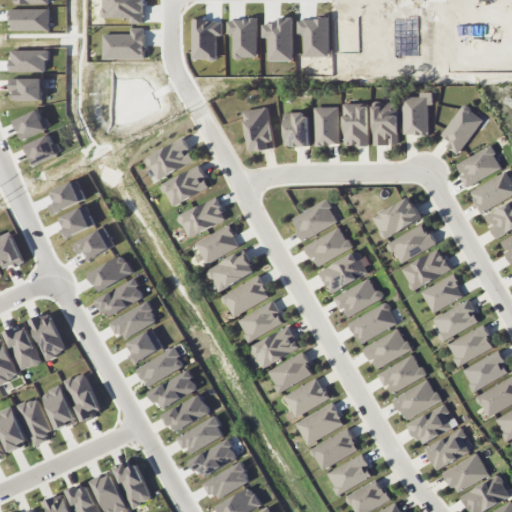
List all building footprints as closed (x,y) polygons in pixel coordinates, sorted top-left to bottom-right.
[(403,97),(404,135),(429,135),(428,104),(433,104),(432,92),(421,92),(421,96),(403,97)] [(398,143),(398,102),(374,102),(374,145),(388,145),(388,143),(398,143)] [(345,145),(369,145),(368,103),(344,104),(345,145)] [(479,124),(482,126),(486,120),(463,104),(442,135),(450,140),(446,146),(459,154),(479,124)] [(243,111),(251,152),(275,147),(267,106),(243,111)] [(339,106),(315,107),(315,145),(340,144),(339,106)] [(284,112),(285,146),(308,145),(308,112),(284,112)] [(195,159),(183,138),(146,158),(158,180),(195,159)] [(467,187),(502,167),(490,145),(455,165),(467,187)] [(162,185),(174,207),(210,187),(198,165),(162,185)] [(511,196),(511,181),(508,172),(470,189),(480,211),(511,196)] [(190,238),(227,219),(216,197),(179,216),(190,238)] [(423,220),(412,197),(374,216),(385,238),(423,220)] [(291,218),(303,240),(338,221),(326,199),(291,218)] [(495,236),(511,229),(511,202),(485,213),(495,236)] [(437,244),(425,223),(390,242),(402,263),(437,244)] [(241,246),(229,224),(196,243),(207,264),(241,246)] [(351,248),(340,227),(304,246),(311,259),(314,258),(318,266),(351,248)] [(511,235),(500,242),(511,263),(511,262),(511,235)] [(452,270),(441,248),(404,267),(415,290),(452,270)] [(319,271),(331,293),(371,271),(359,250),(319,271)] [(207,269),(218,291),(256,273),(245,251),(207,269)] [(122,270),(118,263),(89,278),(92,285),(122,270)] [(234,317),(271,296),(259,275),(222,296),(234,317)] [(433,311),(465,298),(456,275),(424,289),(433,311)] [(335,297),(347,318),(382,299),(370,277),(335,297)] [(108,308),(112,315),(146,296),(135,278),(96,300),(103,311),(108,308)] [(481,320),(469,299),(435,319),(446,340),(481,320)] [(238,320),(250,341),(285,323),(273,301),(238,320)] [(118,339),(158,321),(150,302),(109,320),(118,339)] [(398,324),(386,302),(349,322),(360,344),(398,324)] [(47,359),(67,351),(49,312),(30,320),(47,359)] [(5,331),(22,370),(42,362),(25,323),(5,331)] [(496,347),(484,325),(449,344),(461,366),(496,347)] [(300,348),(288,326),(252,346),(264,368),(300,348)] [(376,369),(411,350),(399,328),(364,347),(376,369)] [(125,344),(135,363),(163,349),(152,330),(125,344)] [(0,384),(19,376),(1,336),(0,336),(0,384)] [(186,365),(175,347),(137,368),(147,387),(186,365)] [(464,369),(476,391),(511,373),(499,351),(464,369)] [(314,375),(304,353),(268,369),(279,392),(314,375)] [(391,394),(425,376),(414,354),(379,373),(391,394)] [(150,391),(161,410),(198,389),(188,370),(150,391)] [(83,422),(95,417),(92,411),(100,407),(84,372),(65,381),(83,422)] [(490,417),(511,404),(511,377),(478,396),(490,417)] [(284,395),(296,417),(329,399),(318,378),(284,395)] [(393,398),(405,420),(440,401),(429,379),(393,398)] [(56,430),(76,423),(63,385),(43,392),(56,430)] [(210,413),(200,394),(165,413),(175,432),(210,413)] [(19,404),(35,446),(49,440),(46,433),(52,431),(38,397),(19,404)] [(345,424),(332,402),(296,423),(308,445),(345,424)] [(409,424),(421,445),(457,425),(445,404),(409,424)] [(0,430),(8,451),(28,443),(13,406),(0,411),(0,430)] [(509,441),(511,438),(511,410),(496,419),(509,441)] [(225,435),(215,416),(176,437),(182,449),(187,446),(191,453),(225,435)] [(359,450),(348,428),(311,448),(322,470),(359,450)] [(425,448),(437,470),(470,452),(464,440),(467,438),(462,429),(425,448)] [(239,458),(228,438),(191,459),(202,479),(239,458)] [(456,493),(489,475),(477,453),(444,472),(456,493)] [(368,464),(363,454),(327,472),(339,494),(372,477),(366,466),(368,464)] [(131,466),(129,461),(114,467),(132,508),(152,499),(137,463),(131,466)] [(252,481),(241,462),(205,482),(215,500),(252,481)] [(115,511),(126,508),(113,472),(92,480),(103,511),(115,511)] [(462,494),(470,511),(481,511),(511,498),(500,476),(462,494)] [(368,511),(390,499),(377,478),(346,496),(355,511),(368,511)] [(80,489),(78,485),(67,489),(76,511),(99,511),(89,485),(80,489)] [(220,511),(249,511),(261,506),(251,487),(217,506),(220,511)] [(43,501),(47,511),(71,511),(62,492),(43,501)] [(511,511),(511,500),(491,511),(511,511)] [(402,511),(399,503),(377,511),(402,511)]
